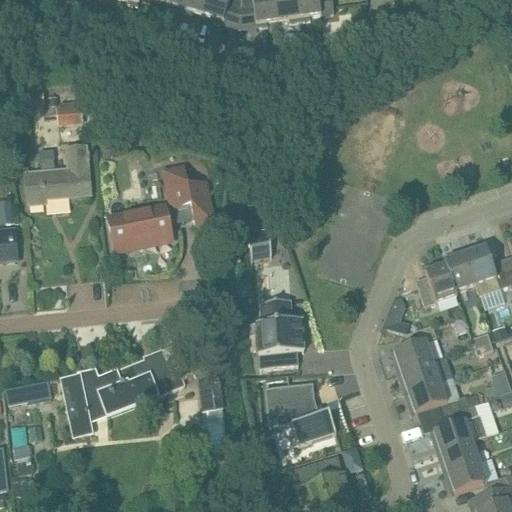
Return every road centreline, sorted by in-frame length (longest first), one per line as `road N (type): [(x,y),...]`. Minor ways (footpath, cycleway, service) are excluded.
road 1 (residential): [(402,503),(360,351),(406,240),(511,206)]
road 2 (residential): [(42,20),(67,13),(184,55),(231,63),(371,41),(379,0)]
road 3 (unclassified): [(0,330),(203,307)]
